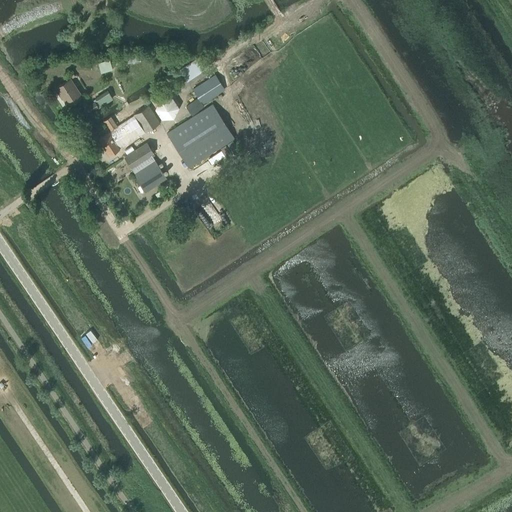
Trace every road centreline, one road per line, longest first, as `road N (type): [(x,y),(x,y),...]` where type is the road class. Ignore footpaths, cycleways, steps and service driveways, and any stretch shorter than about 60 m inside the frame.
road 1 (tertiary): [(0,242),(180,511)]
road 2 (track): [(252,147),(121,231),(75,164)]
road 3 (track): [(0,383),(85,511)]
